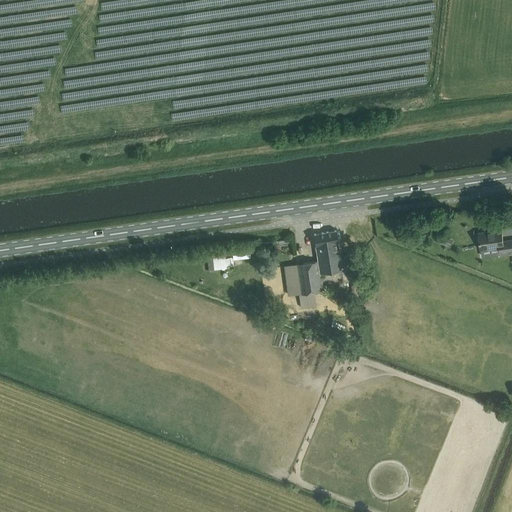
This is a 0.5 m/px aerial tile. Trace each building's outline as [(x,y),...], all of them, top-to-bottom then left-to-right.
[(342,270),(336,231),(314,235),(318,261),(295,265),(299,293),(323,290),(321,273),(342,270)] [(511,240),(504,242),(502,231),(479,234),(481,250),(500,247),(501,253),(511,251),(511,240)] [(453,239),(444,235),(440,243),(450,247),(453,239)] [(235,258),(252,257),(251,247),(235,248),(235,258)] [(228,254),(215,255),(216,268),(228,268),(228,254)]
